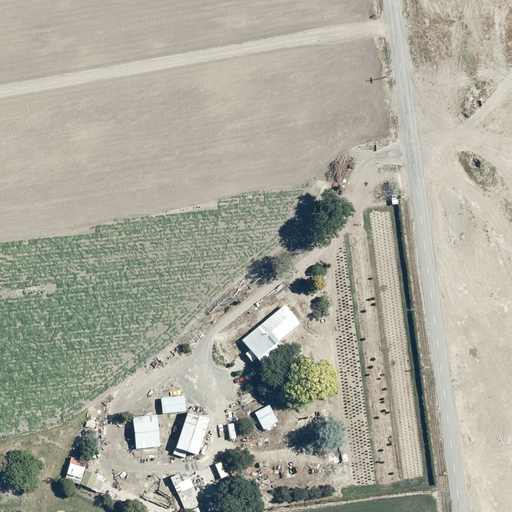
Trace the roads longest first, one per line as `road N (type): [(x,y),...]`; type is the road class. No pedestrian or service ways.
road 1 (unclassified): [(383,0),(452,511)]
road 2 (unknown): [(386,24),(0,89)]
